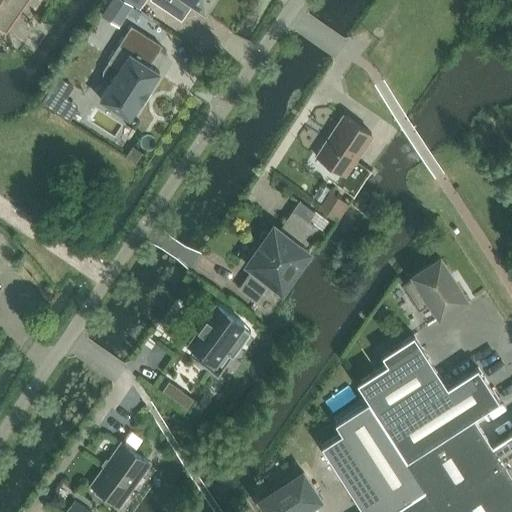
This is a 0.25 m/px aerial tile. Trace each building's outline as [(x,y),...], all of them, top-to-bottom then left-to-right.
[(0,0),(0,25),(6,29),(26,0),(0,0)] [(132,6),(123,0),(111,0),(106,8),(123,19),(132,6)] [(193,3),(204,11),(211,0),(153,0),(177,17),(186,4),(193,3)] [(138,13),(133,20),(142,26),(147,18),(138,13)] [(130,118),(159,72),(149,65),(161,46),(131,26),(108,62),(109,62),(103,70),(103,75),(105,80),(110,83),(100,99),(130,118)] [(58,75),(42,102),(58,112),(67,98),(74,86),(58,75)] [(332,171),(337,170),(344,174),(371,133),(344,115),(317,156),(324,161),(325,166),(328,170),(332,171)] [(126,156),(126,157),(135,162),(141,153),(132,147),(126,156)] [(338,221),(350,204),(330,191),(319,207),(338,221)] [(264,230),(256,242),(289,265),(294,268),(296,269),(310,250),(305,246),(299,243),(313,223),(293,209),(283,223),(285,225),(281,230),(274,225),(268,233),(264,230)] [(249,274),(239,288),(258,302),(272,282),(277,286),(282,289),(296,269),(294,268),(289,265),(256,242),(248,253),(252,256),(246,264),(254,269),(250,275),(249,274)] [(467,300),(456,282),(455,283),(450,276),(451,275),(440,258),(412,275),(414,277),(402,285),(418,310),(430,303),(440,317),(467,300)] [(250,330),(242,325),(243,323),(216,304),(188,345),(194,349),(189,357),(218,377),(233,355),(250,330)] [(357,382),(369,400),(407,460),(475,416),(499,400),(478,366),(448,386),(414,334),(382,354),(387,363),(357,382)] [(169,380),(162,390),(187,407),(194,397),(169,380)] [(387,511),(425,488),(407,460),(369,400),(335,422),(342,432),(322,445),(364,511),(387,511)] [(407,460),(425,488),(437,507),(505,464),(492,444),(475,416),(407,460)] [(511,430),(492,444),(505,464),(511,459),(511,430)] [(131,432),(123,443),(134,451),(142,439),(131,432)] [(119,503),(148,461),(134,451),(123,443),(122,442),(92,485),(95,487),(95,492),(103,498),(108,496),(119,503)] [(511,511),(511,474),(505,464),(437,507),(440,511),(511,511)] [(259,500),(266,511),(302,511),(321,500),(303,471),(289,480),(286,476),(270,487),(272,491),(259,500)] [(440,511),(437,507),(425,488),(387,511),(440,511)]
